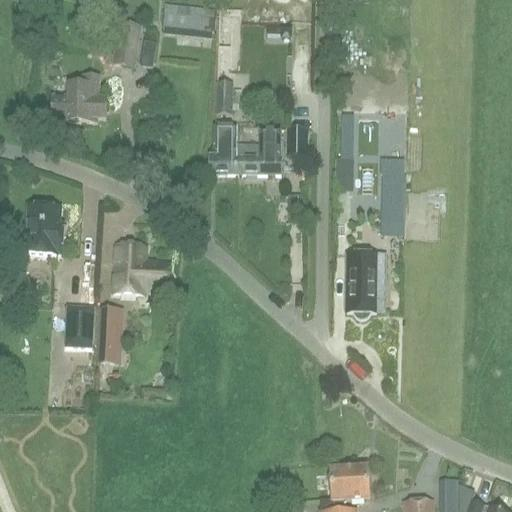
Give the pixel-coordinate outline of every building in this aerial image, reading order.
[(162,11),(162,36),(213,38),(214,13),(162,11)] [(119,25),(112,68),(135,71),(142,29),(119,25)] [(236,26),(215,27),(217,85),(238,84),(236,26)] [(68,124),(98,125),(98,120),(106,121),(106,100),(98,100),(99,78),(84,78),(84,87),(69,87),(68,98),(52,98),(52,122),(68,123),(68,124)] [(216,86),(216,118),(232,118),(233,86),(216,86)] [(386,121),(386,136),(407,136),(407,121),(386,121)] [(237,177),(236,129),(213,129),(213,151),(209,151),(209,177),(236,177),(237,177)] [(308,159),(308,132),(286,132),(286,159),(308,159)] [(237,147),(237,177),(280,177),(280,134),(260,133),(260,147),(237,147)] [(336,161),(336,194),(355,194),(355,161),(336,161)] [(382,226),(405,227),(406,181),(383,180),(382,226)] [(333,199),(335,233),(343,233),(341,198),(333,199)] [(59,210),(30,208),(26,256),(57,258),(57,255),(63,256),(65,228),(58,228),(59,210)] [(146,249),(117,247),(114,295),(143,297),(143,292),(168,294),(170,265),(145,263),(146,249)] [(376,314),(377,287),(384,287),(384,256),(347,256),(346,314),(353,314),(355,318),(358,320),(362,321),(365,320),(368,318),(370,314),(376,314)] [(95,311),(66,309),(64,351),(93,352),(95,311)] [(100,311),(99,349),(115,351),(117,312),(100,311)] [(77,412),(93,412),(93,356),(77,356),(77,412)] [(320,503),(320,511),(344,511),(344,503),(369,502),(367,469),(330,471),(332,502),(320,503)] [(458,511),(457,511),(497,511),(472,502),(475,495),(458,488),(458,511)] [(434,511),(434,502),(402,504),(402,511),(434,511)]
